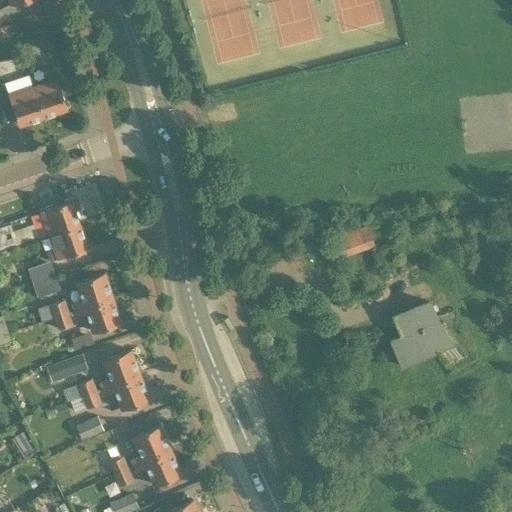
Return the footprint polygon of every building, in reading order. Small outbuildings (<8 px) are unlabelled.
[(19,23),(20,28),(21,34),(35,31),(39,48),(48,46),(45,29),(42,15),(19,23)] [(32,87),(42,117),(65,109),(56,80),(32,87)] [(18,124),(42,117),(32,87),(8,95),(18,124)] [(41,211),(49,235),(79,225),(70,201),(41,211)] [(79,225),(49,235),(54,247),(47,249),(51,261),(87,248),(79,225)] [(340,258),(372,247),(365,227),(334,238),(340,258)] [(75,310),(111,298),(103,273),(76,282),(82,301),(73,304),(75,310)] [(60,289),(55,274),(32,281),(37,296),(60,289)] [(0,277),(0,291),(11,287),(7,275),(0,277)] [(35,323),(44,320),(70,311),(65,297),(31,309),(35,323)] [(119,322),(111,298),(75,310),(77,315),(85,312),(92,331),(119,322)] [(401,366),(433,352),(457,343),(439,320),(437,320),(430,302),(394,317),(401,334),(398,337),(391,339),(401,366)] [(70,311),(44,320),(48,330),(73,322),(70,311)] [(0,342),(10,338),(0,314),(0,342)] [(102,388),(139,374),(129,350),(103,360),(110,379),(100,383),(102,388)] [(82,351),(46,363),(51,380),(88,367),(82,351)] [(148,399),(139,374),(102,388),(104,393),(114,389),(121,409),(148,399)] [(82,395),(96,390),(92,378),(78,384),(82,395)] [(101,402),(96,390),(82,395),(87,407),(101,402)] [(76,425),(82,438),(103,429),(98,416),(76,425)] [(134,465),(170,449),(160,425),(133,437),(141,455),(131,459),(134,465)] [(180,473),(170,449),(134,465),(136,470),(145,466),(153,484),(180,473)] [(114,473),(129,467),(124,455),(109,461),(114,473)] [(134,478),(129,467),(114,473),(119,485),(134,478)] [(109,503),(113,511),(125,511),(138,506),(132,493),(109,503)] [(198,511),(193,499),(166,511),(198,511)]
